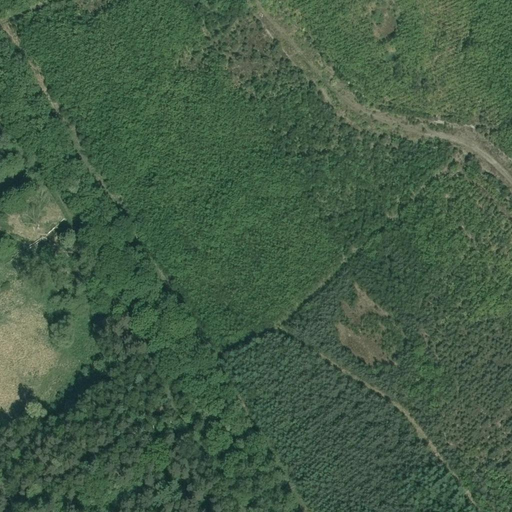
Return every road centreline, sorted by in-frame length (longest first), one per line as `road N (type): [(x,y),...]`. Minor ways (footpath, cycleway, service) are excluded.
road 1 (track): [(306,511),(0,26)]
road 2 (track): [(511,175),(476,136),(351,104),(259,0)]
